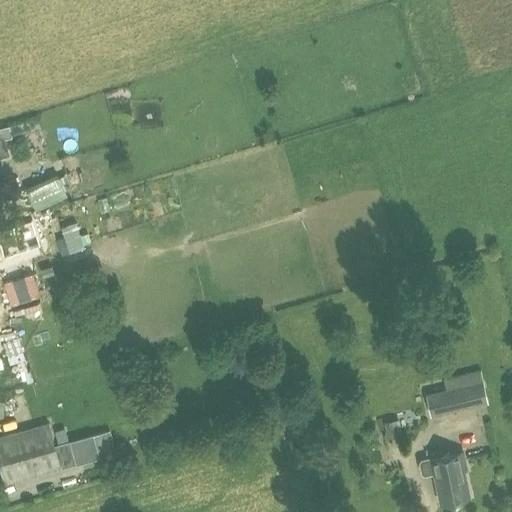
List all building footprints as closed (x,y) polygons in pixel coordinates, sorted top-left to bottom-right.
[(9,124),(0,126),(0,136),(3,138),(12,136),(9,124)] [(58,176),(26,191),(35,210),(67,195),(58,176)] [(32,219),(0,229),(0,246),(3,257),(40,245),(32,219)] [(61,227),(64,237),(79,232),(76,222),(61,227)] [(79,232),(64,237),(68,250),(69,252),(79,248),(84,247),(79,232)] [(68,250),(64,237),(56,239),(60,253),(68,250)] [(447,377),(449,387),(425,393),(430,416),(471,406),(486,403),(479,370),(447,377)] [(1,395),(0,394),(0,421),(8,419),(1,395)] [(397,418),(384,421),(388,439),(401,436),(397,418)] [(0,458),(54,444),(48,423),(0,436),(0,458)] [(55,431),(58,443),(67,440),(64,428),(55,431)] [(67,440),(58,443),(54,444),(60,466),(98,456),(91,433),(67,440)] [(61,468),(60,466),(54,444),(0,458),(0,471),(4,484),(61,468)] [(469,468),(464,447),(459,449),(422,457),(420,459),(423,472),(425,474),(430,472),(433,472),(434,472),(441,502),(448,500),(451,503),(461,501),(463,497),(469,495),(464,469),(469,468)]
